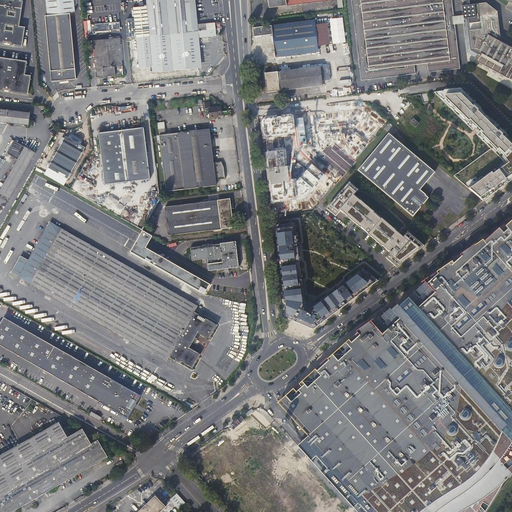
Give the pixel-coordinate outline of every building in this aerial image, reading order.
[(0,0),(0,29),(0,42),(5,43),(9,44),(22,46),(25,25),(20,25),(23,0),(0,0)] [(76,13),(74,0),(63,0),(47,2),(46,2),(47,15),(45,16),(50,71),(51,71),(52,81),(60,81),(60,82),(68,81),(68,80),(77,79),(76,69),(71,13),(76,13)] [(135,18),(140,61),(152,60),(153,66),(153,72),(201,67),(198,37),(216,35),(215,23),(197,25),(194,0),(146,0),(148,17),(135,18)] [(337,0),(339,9),(345,8),(344,0),(337,0)] [(351,0),(361,80),(461,68),(452,0),(351,0)] [(511,60),(510,60),(511,55),(511,49),(499,43),(493,12),(484,5),(459,9),(461,21),(466,20),(466,26),(477,24),(479,31),(467,33),(469,51),(466,52),(467,59),(511,82),(511,60)] [(343,17),(329,19),(333,44),(346,42),(343,17)] [(315,24),(314,20),(254,27),(254,36),(273,34),(275,57),(318,52),(318,49),(321,48),(320,46),(330,44),(327,23),(315,24)] [(461,21),(466,52),(469,51),(467,33),(479,31),(477,24),(466,26),(466,20),(461,21)] [(92,24),(93,32),(121,29),(120,22),(92,24)] [(101,40),(100,38),(94,39),(94,41),(93,41),(96,69),(95,69),(96,77),(124,75),(123,66),(122,66),(120,38),(113,39),(113,37),(109,37),(109,39),(101,40)] [(9,90),(9,91),(28,94),(31,73),(25,73),(27,60),(0,55),(0,90),(3,91),(3,89),(9,90)] [(328,66),(321,67),(323,82),(330,81),(328,66)] [(268,93),(323,86),(323,82),(321,67),(266,74),(268,93)] [(455,176),(484,201),(511,179),(511,140),(508,137),(509,136),(492,120),(491,120),(482,111),(483,110),(462,89),(443,91),(435,92),(492,148),(455,176)] [(215,117),(218,117),(222,116),(221,107),(210,108),(210,103),(205,103),(205,109),(209,108),(210,121),(215,120),(215,117)] [(360,106),(319,157),(337,172),(379,121),(360,106)] [(30,112),(0,108),(0,121),(28,125),(30,112)] [(420,123),(414,118),(411,122),(417,127),(420,123)] [(99,133),(105,184),(150,179),(144,128),(99,133)] [(213,163),(209,130),(171,135),(162,136),(159,136),(166,192),(216,186),(215,180),(225,179),(224,168),(221,162),(213,163)] [(419,192),(436,172),(390,134),(358,172),(413,218),(429,199),(419,192)] [(59,149),(48,168),(68,179),(84,150),(86,147),(75,142),(77,139),(69,135),(67,137),(66,137),(65,139),(63,137),(57,148),(59,149)] [(14,140),(7,153),(17,159),(28,165),(35,152),(14,140)] [(44,166),(48,168),(59,149),(57,148),(56,147),(44,166)] [(84,150),(68,179),(70,181),(87,152),(84,150)] [(28,165),(17,159),(0,188),(0,191),(9,197),(28,165)] [(48,168),(44,175),(64,186),(68,179),(48,168)] [(290,173),(272,175),(275,208),(319,203),(317,183),(292,186),(290,173)] [(350,182),(327,209),(336,216),(341,211),(391,253),(386,258),(396,267),(424,246),(408,232),(406,234),(402,230),(399,233),(354,195),(358,190),(350,182)] [(230,209),(229,200),(229,199),(165,208),(169,236),(233,228),(230,209)] [(287,403),(279,403),(309,437),(299,446),(344,497),(354,508),(359,504),(359,503),(366,511),(484,511),(485,511),(510,473),(511,469),(511,220),(502,229),(499,226),(484,239),(483,238),(432,281),(433,282),(432,283),(441,293),(418,313),(408,301),(397,311),(393,314),(390,310),(369,328),(367,326),(361,331),(354,337),(354,338),(347,344),(352,350),(347,354),(338,362),(333,355),(324,363),(316,370),(316,371),(321,376),(308,388),(303,382),(302,382),(303,384),(305,391),(292,403),(287,403)] [(30,284),(62,229),(49,222),(27,260),(21,257),(11,273),(30,284)] [(314,329),(379,280),(363,269),(311,308),(305,306),(295,223),(276,225),(288,319),(314,329)] [(170,355),(195,313),(198,307),(139,274),(62,229),(30,284),(167,362),(170,355)] [(211,281),(146,249),(153,234),(142,229),(129,254),(206,291),(211,281)] [(207,259),(209,271),(239,267),(236,242),(191,248),(192,261),(207,259)] [(426,283),(409,298),(418,309),(435,293),(426,283)] [(195,313),(170,355),(193,368),(201,355),(190,349),(199,333),(210,339),(217,325),(195,313)] [(128,419),(140,396),(58,350),(3,319),(0,323),(0,345),(32,364),(48,360),(52,375),(128,419)] [(347,344),(333,355),(339,361),(342,358),(347,354),(352,349),(347,344)] [(316,371),(303,382),(308,388),(321,376),(316,371)] [(299,385),(287,403),(291,403),(305,391),(299,385)] [(352,511),(259,409),(186,462),(232,511),(352,511)] [(92,411),(91,414),(101,420),(102,417),(92,411)] [(60,421),(0,456),(0,511),(8,511),(107,456),(97,440),(89,445),(81,431),(69,437),(60,421)] [(186,503),(177,493),(171,499),(180,510),(186,503)] [(156,496),(138,511),(160,511),(166,507),(156,496)] [(366,511),(359,503),(354,508),(357,511),(366,511)]
